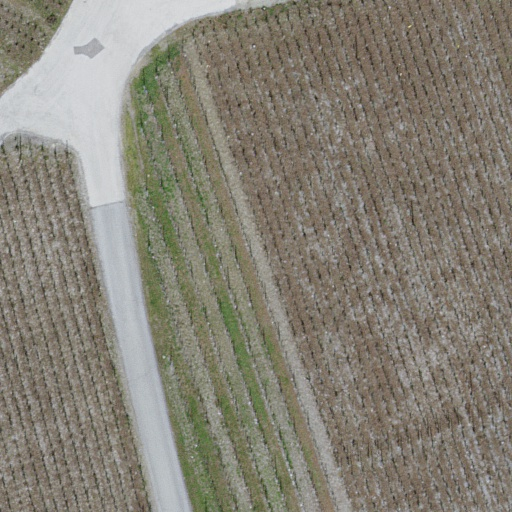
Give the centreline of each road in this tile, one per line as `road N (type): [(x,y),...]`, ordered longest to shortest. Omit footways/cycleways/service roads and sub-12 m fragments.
road 1 (track): [(84,47),(101,200),(173,511)]
road 2 (track): [(84,47),(225,0)]
